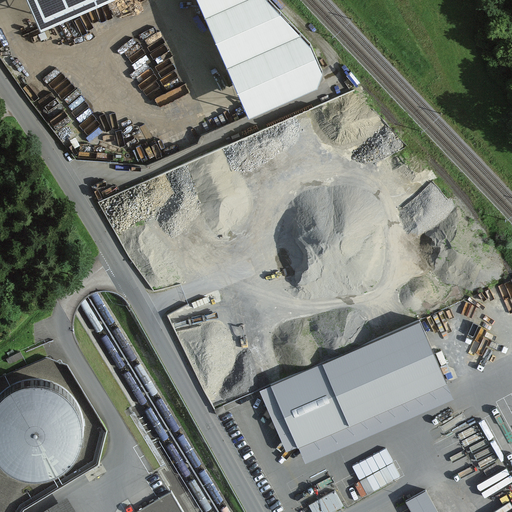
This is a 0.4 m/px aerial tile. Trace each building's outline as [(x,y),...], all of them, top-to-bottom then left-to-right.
[(196,0),(245,129),(309,105),(326,90),(316,63),(260,0),(196,0)] [(420,318),(273,382),(299,442),(446,378),(420,318)] [(29,481),(44,481),(55,478),(66,472),(75,464),(82,452),(86,438),(86,425),(82,412),(73,398),(62,389),(50,384),(38,383),(23,385),(14,389),(3,396),(0,400),(0,464),(7,471),(19,478),(29,481)] [(139,510),(139,511),(185,511),(173,490),(139,510)] [(309,506),(312,511),(333,511),(344,506),(335,491),(309,506)] [(411,511),(437,511),(428,492),(407,502),(411,511)] [(43,511),(82,511),(75,496),(43,511)]
